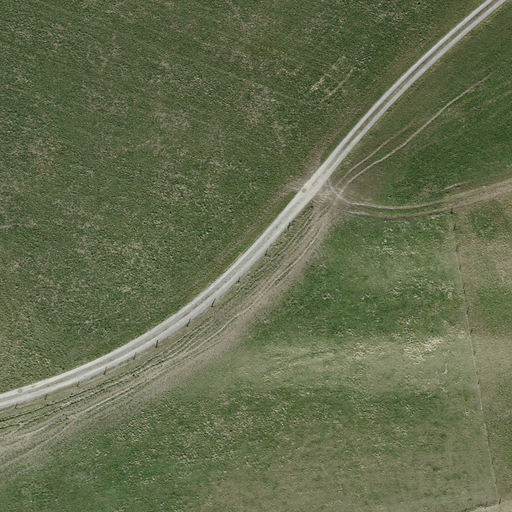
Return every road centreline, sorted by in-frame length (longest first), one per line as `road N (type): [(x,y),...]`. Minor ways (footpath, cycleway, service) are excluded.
road 1 (track): [(0,403),(130,353),(226,287),(388,106),(505,0)]
road 2 (track): [(322,182),(351,206),(395,215),(511,189)]
